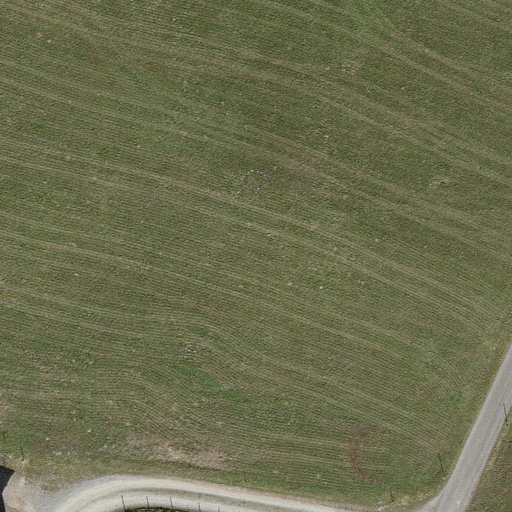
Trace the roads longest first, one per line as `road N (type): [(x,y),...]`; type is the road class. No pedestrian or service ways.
road 1 (track): [(73,511),(85,501),(149,495),(230,511)]
road 2 (residential): [(451,511),(511,372)]
